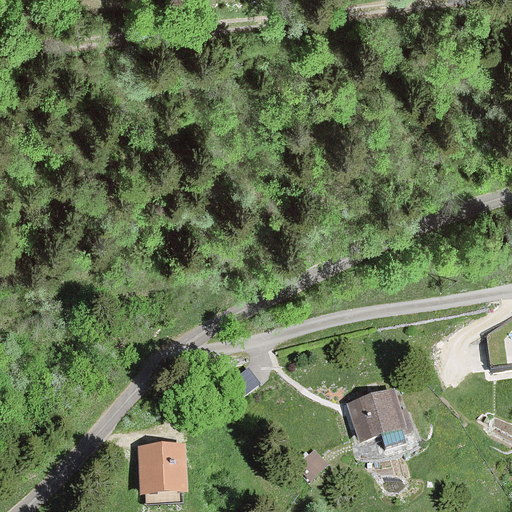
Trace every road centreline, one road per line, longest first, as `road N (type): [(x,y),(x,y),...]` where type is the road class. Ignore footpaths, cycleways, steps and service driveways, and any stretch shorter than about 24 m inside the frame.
road 1 (track): [(0,64),(411,9),(511,5)]
road 2 (unclassified): [(187,342),(407,230),(511,194)]
road 3 (residential): [(187,342),(214,349),(338,318),(511,290)]
road 4 (trunk): [(348,0),(511,251)]
road 5 (unclassified): [(20,511),(187,342)]
